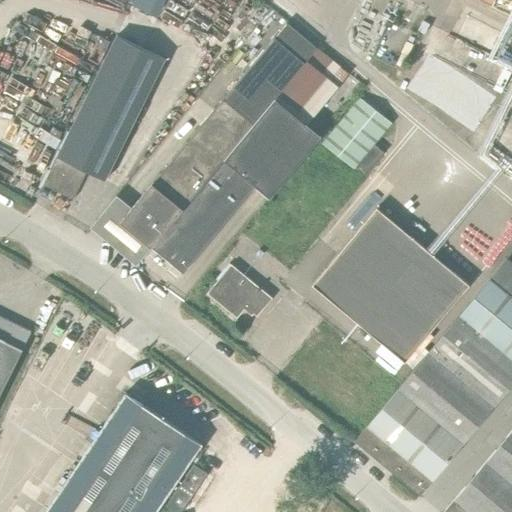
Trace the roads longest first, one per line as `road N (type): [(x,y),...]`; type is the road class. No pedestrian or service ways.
road 1 (unclassified): [(386,511),(176,345),(0,222)]
road 2 (unknown): [(284,0),(511,185)]
